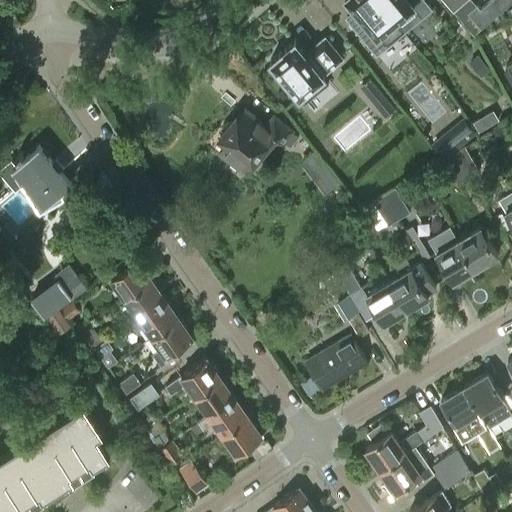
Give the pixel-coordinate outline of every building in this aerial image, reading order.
[(376,55),(404,31),(378,0),(346,0),(360,15),(350,23),(376,55)] [(378,0),(404,31),(432,8),(425,0),(378,0)] [(472,0),(450,0),(447,3),(473,34),(511,0),(489,0),(480,8),(477,4),(476,4),(472,0)] [(508,67),(503,70),(511,85),(511,7),(507,10),(511,19),(511,57),(511,60),(506,64),(508,67)] [(295,39),(293,40),(286,46),(285,48),(279,52),(278,53),(270,60),(271,61),(304,101),(328,81),(322,72),(326,69),(327,70),(343,57),(325,35),(309,48),(310,49),(306,53),(295,39)] [(380,115),(389,108),(368,81),(360,88),(380,115)] [(226,140),(220,148),(244,167),(257,152),(260,154),(276,133),(290,144),(298,134),(274,116),(266,125),(244,107),(221,136),(226,140)] [(9,159),(0,167),(0,172),(14,188),(20,183),(39,213),(64,198),(60,191),(71,182),(38,143),(13,164),(9,159)] [(463,143),(454,149),(470,176),(479,169),(463,143)] [(470,176),(454,149),(441,157),(457,183),(470,176)] [(312,150),(300,160),(326,193),(338,183),(312,150)] [(396,187),(385,193),(400,218),(410,211),(396,187)] [(400,218),(385,193),(373,200),(388,225),(400,218)] [(459,237),(476,265),(477,265),(478,266),(489,260),(488,259),(497,253),(480,224),(459,237)] [(476,265),(459,237),(436,251),(453,280),(456,278),(456,279),(467,273),(466,272),(476,265)] [(389,279),(406,307),(408,306),(409,308),(419,302),(418,300),(428,294),(429,294),(438,289),(421,259),(411,265),(405,256),(394,263),(400,272),(389,279)] [(124,297),(152,278),(137,257),(110,276),(124,297)] [(349,292),(361,285),(346,261),(335,268),(349,292)] [(55,277),(31,297),(46,316),(70,296),(55,277)] [(165,297),(152,278),(124,297),(138,316),(165,297)] [(397,314),(396,313),(406,307),(389,279),(366,292),(378,312),(383,320),(386,318),(387,320),(397,314)] [(71,315),(82,307),(73,295),(62,304),(71,315)] [(138,316),(130,321),(136,330),(144,325),(152,336),(179,317),(165,297),(138,316)] [(369,325),(364,317),(362,318),(355,307),(347,312),(349,316),(348,317),(360,335),(369,330),(367,326),(369,325)] [(58,308),(47,316),(59,334),(71,325),(58,308)] [(193,336),(179,317),(152,336),(161,348),(153,354),(162,366),(171,358),(168,354),(193,336)] [(103,341),(89,321),(78,329),(92,349),(94,347),(103,341)] [(350,333),(306,359),(322,385),(366,359),(350,333)] [(103,341),(94,347),(108,367),(118,359),(111,350),(113,348),(106,338),(103,341)] [(195,395),(221,376),(207,356),(183,373),(182,372),(165,384),(171,393),(186,382),(195,395)] [(488,370),(464,385),(490,426),(511,413),(511,412),(511,411),(509,406),(503,397),(503,396),(488,370)] [(134,371),(119,382),(126,392),(141,382),(134,371)] [(221,376),(195,395),(208,413),(198,420),(182,431),(182,433),(235,396),(221,376)] [(151,382),(130,397),(138,409),(159,393),(151,382)] [(464,385),(441,398),(457,424),(464,436),(477,428),(484,439),(494,433),(490,426),(464,385)] [(249,415),(235,396),(182,433),(185,436),(194,431),(196,433),(214,421),(222,434),(249,415)] [(417,430),(423,439),(443,425),(445,424),(429,403),(417,412),(426,424),(417,430)] [(0,511),(30,511),(45,502),(44,500),(73,481),(74,483),(96,469),(94,467),(110,457),(97,438),(103,434),(83,404),(0,458),(0,511)] [(249,415),(222,434),(236,453),(262,434),(249,415)] [(390,429),(365,446),(381,468),(415,444),(423,439),(417,430),(416,429),(399,441),(390,429)] [(160,448),(173,439),(173,438),(170,440),(170,439),(169,440),(163,430),(153,437),(160,447),(159,447),(160,448)] [(184,453),(173,439),(160,448),(170,463),(184,453)] [(415,444),(381,468),(387,478),(384,480),(391,490),(394,488),(395,490),(419,473),(423,478),(433,471),(430,466),(430,465),(422,454),(416,445),(415,444)] [(430,465),(430,466),(433,471),(437,477),(464,459),(456,447),(430,465)] [(445,488),(471,469),(464,459),(437,477),(445,488)] [(193,461),(181,469),(196,489),(207,481),(193,461)] [(484,467),(472,475),(487,498),(499,490),(484,467)] [(304,511),(313,506),(299,486),(262,511),(304,511)] [(410,511),(446,511),(443,507),(451,503),(442,488),(434,493),(435,494),(409,510),(410,511)]
